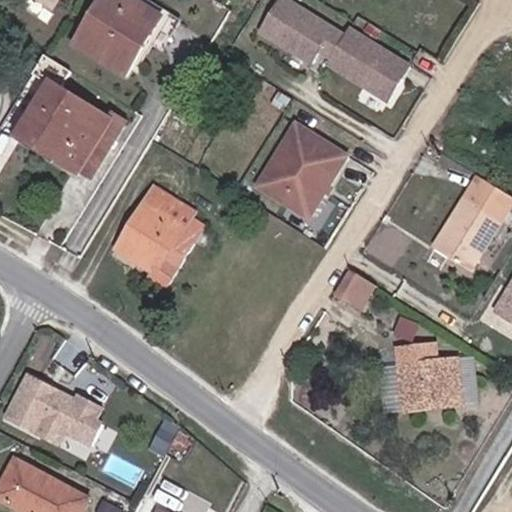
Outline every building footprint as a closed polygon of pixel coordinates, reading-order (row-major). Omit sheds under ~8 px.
[(31,0),(52,13),(60,0),(31,0)] [(100,0),(71,46),(122,77),(158,18),(130,0),(100,0)] [(385,105),(408,70),(349,31),(344,38),(285,0),(279,0),(259,32),(309,64),(317,52),(330,60),(326,66),(385,105)] [(41,73),(38,72),(26,92),(45,104),(34,123),(29,119),(10,149),(68,187),(86,159),(98,166),(101,162),(112,144),(116,138),(116,137),(105,129),(99,135),(54,106),(65,89),(61,86),(41,73)] [(259,188),(309,221),(349,159),(298,127),(259,188)] [(511,198),(480,179),(436,249),(475,272),(507,222),(499,217),(511,198)] [(181,205),(182,203),(155,185),(144,201),(172,219),(181,205)] [(142,268),(172,219),(144,201),(114,249),(142,268)] [(193,210),(182,203),(181,205),(172,219),(182,226),(189,216),(193,210)] [(172,219),(142,268),(168,285),(205,227),(189,216),(182,226),(172,219)] [(378,290),(350,274),(334,299),(362,315),(378,290)] [(511,282),(495,310),(511,320),(511,282)] [(398,369),(431,365),(429,351),(396,355),(398,369)] [(455,361),(431,365),(398,369),(403,413),(460,405),(455,361)] [(32,376),(10,422),(41,436),(49,419),(71,429),(99,442),(108,421),(100,417),(107,403),(84,392),(81,399),(57,388),(54,394),(44,390),(47,383),(32,376)] [(44,390),(54,394),(57,388),(47,383),(44,390)] [(71,429),(49,419),(41,436),(63,446),(71,429)] [(73,511),(78,504),(6,467),(0,479),(0,511),(73,511)]
